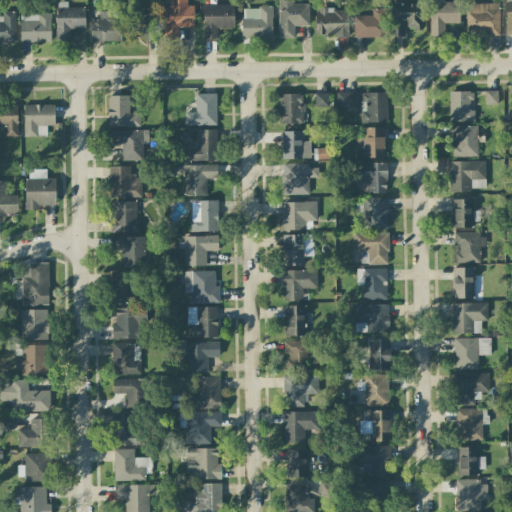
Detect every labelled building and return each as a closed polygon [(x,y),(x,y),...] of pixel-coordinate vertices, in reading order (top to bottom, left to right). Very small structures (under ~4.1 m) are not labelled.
[(194,27),(194,5),(187,5),(186,0),(168,0),(169,6),(163,6),(164,39),(179,38),(178,27),(194,27)] [(308,3),(292,4),(292,0),(278,0),(279,38),(294,38),(294,26),(309,25),(308,3)] [(444,36),(444,23),(459,23),(459,2),(443,2),(443,0),(429,0),(429,36),(444,36)] [(85,29),(85,8),(66,8),(66,2),(55,2),(55,41),(70,42),(70,28),(85,29)] [(423,29),(423,3),(389,3),(389,37),(404,37),(404,29),(423,29)] [(499,35),(498,3),(466,3),(467,32),(485,31),(485,35),(499,35)] [(203,39),(217,38),(217,28),(234,28),(233,4),(203,5),(203,39)] [(272,38),(272,7),(241,8),(242,38),(272,38)] [(316,37),(348,36),(347,8),(315,9),(316,37)] [(355,37),(385,37),(384,9),(371,9),(371,15),(354,16),(355,37)] [(0,42),(16,42),(15,11),(1,11),(1,16),(0,16),(0,42)] [(120,41),(120,11),(98,12),(99,19),(90,20),(90,41),(120,41)] [(19,41),(50,42),(51,13),(35,13),(20,13),(19,41)] [(158,13),(126,14),(127,38),(159,37),(158,13)] [(497,90),(484,91),(484,104),(497,104),(497,90)] [(473,121),(473,110),(471,110),(471,91),(449,92),(449,121),(473,121)] [(356,92),(336,93),(336,107),(356,107),(356,92)] [(361,122),(386,122),(386,92),(360,93),(361,122)] [(215,93),(195,94),(195,112),(184,112),(185,126),(216,125),(215,93)] [(315,107),(327,107),(327,93),(314,93),(315,107)] [(279,124),(303,123),(303,94),(279,94),(279,124)] [(108,127),(139,126),(139,113),(128,113),(128,95),(107,96),(108,127)] [(53,104),(23,105),(24,136),(46,135),(46,125),(54,125),(53,104)] [(0,126),(3,127),(3,137),(17,137),(16,105),(0,105),(0,126)] [(477,125),(451,126),(452,157),(477,157),(477,125)] [(383,158),(384,128),(364,128),(363,158),(383,158)] [(185,160),(215,161),(216,130),(196,129),(196,140),(185,139),(185,160)] [(121,161),(142,160),(142,142),(148,142),(148,130),(110,131),(110,145),(121,145),(121,161)] [(282,159),(310,159),(310,141),(302,141),(302,131),(281,131),(282,159)] [(450,190),(485,190),(484,161),(450,161),(450,190)] [(386,162),(359,163),(359,181),(366,181),(366,193),(386,193),(386,162)] [(308,194),(308,178),(318,177),(317,167),(309,167),(309,163),(282,164),(282,194),(308,194)] [(206,178),(217,178),(216,165),(173,166),(173,174),(182,173),(183,196),(206,195),(206,178)] [(141,197),(140,176),(129,176),(129,166),(108,166),(108,197),(141,197)] [(25,210),(39,209),(38,205),(55,205),(54,178),(46,178),(45,169),(28,170),(28,178),(24,178),(25,210)] [(6,181),(0,180),(0,215),(17,215),(17,195),(6,195),(6,181)] [(387,228),(386,197),(363,198),(364,229),(387,228)] [(453,228),(473,227),(472,199),(452,199),(453,228)] [(137,201),(112,202),(113,232),(137,232),(137,201)] [(217,201),(189,201),(190,231),(218,231),(217,201)] [(316,220),(316,201),(282,202),(282,230),(305,229),(305,220),(316,220)] [(388,264),(387,232),(352,233),(353,252),(368,252),(368,264),(388,264)] [(479,247),(485,247),(485,232),(454,233),(454,250),(452,250),(453,263),(479,263),(479,247)] [(283,265),(303,265),(303,234),(282,235),(283,265)] [(217,251),(217,236),(184,235),(183,266),(205,266),(206,251),(217,251)] [(144,236),(112,237),(112,251),(120,250),(121,268),(146,267),(144,236)] [(21,264),(21,305),(48,305),(47,263),(21,264)] [(473,267),(452,268),(452,298),(473,298),(473,267)] [(386,299),(386,269),(357,268),(356,284),(363,285),(363,299),(386,299)] [(282,270),(283,301),(305,300),(304,288),(317,288),(316,270),(282,270)] [(189,303),(219,303),(218,286),(214,286),(214,271),(183,271),(184,292),(189,292),(189,303)] [(114,272),(113,302),(139,303),(140,273),(114,272)] [(487,320),(486,302),(451,303),(451,334),(481,333),(480,321),(487,320)] [(354,323),(365,323),(365,332),(388,332),(388,304),(353,305),(354,323)] [(305,336),(304,305),(284,306),(284,336),(305,336)] [(186,307),(187,338),(217,337),(217,306),(186,307)] [(146,307),(115,308),(115,322),(111,323),(112,339),(140,338),(140,323),(146,323),(146,307)] [(47,340),(47,310),(20,310),(20,339),(47,340)] [(490,338),(453,338),(454,369),(477,369),(477,355),(490,355),(490,338)] [(283,356),(283,370),(306,371),(307,341),(283,340),(283,356)] [(389,340),(368,340),(369,370),(389,370),(389,340)] [(207,357),(219,357),(219,342),(185,342),(185,372),(207,372),(207,357)] [(140,374),(139,343),(111,344),(112,375),(140,374)] [(47,345),(21,344),(21,356),(14,356),(14,374),(47,375),(47,345)] [(488,392),(488,373),(454,373),(454,404),(480,403),(480,392),(488,392)] [(388,406),(387,374),(364,375),(364,406),(388,406)] [(283,407),(306,406),(305,394),(317,394),(317,375),(282,375),(283,407)] [(219,376),(198,377),(198,395),(191,395),(191,408),(220,408),(219,376)] [(49,391),(27,390),(27,379),(0,378),(0,400),(11,401),(11,411),(49,411),(49,391)] [(112,393),(125,394),(125,409),(145,409),(146,379),(112,379),(112,393)] [(482,440),(482,424),(487,424),(487,409),(456,409),(455,440),(482,440)] [(370,441),(390,441),(390,411),(370,410),(370,441)] [(283,411),(283,442),(304,442),(303,429),(318,429),(318,411),(283,411)] [(186,444),(210,444),(209,427),(220,426),(220,412),(185,413),(186,444)] [(136,413),(112,415),(114,446),(138,444),(136,413)] [(0,416),(0,422),(0,429),(14,429),(13,416),(0,416)] [(17,446),(49,446),(48,419),(30,419),(30,428),(17,429),(17,446)] [(389,446),(361,446),(361,477),(390,476),(389,446)] [(484,457),(477,457),(477,447),(457,447),(457,473),(484,473),(484,457)] [(221,479),(221,463),(217,463),(216,448),(186,448),(186,470),(192,470),(192,479),(221,479)] [(114,481),(147,480),(147,457),(133,458),(133,449),(113,449),(114,481)] [(307,449),(287,450),(288,477),(307,477),(307,449)] [(49,454),(24,453),(24,466),(17,466),(17,480),(49,481),(49,454)] [(365,511),(387,511),(387,482),(365,481),(365,511)] [(456,481),(455,510),(479,511),(479,500),(486,500),(486,481),(456,481)] [(124,511),(148,511),(149,495),(153,495),(153,484),(114,485),(115,499),(125,498),(124,511)] [(220,511),(220,484),(194,485),(194,501),(178,502),(178,511),(220,511)] [(286,484),(285,511),(313,511),(314,496),(326,496),(326,485),(286,484)] [(45,504),(45,487),(20,486),(19,511),(50,511),(50,504),(45,504)]
